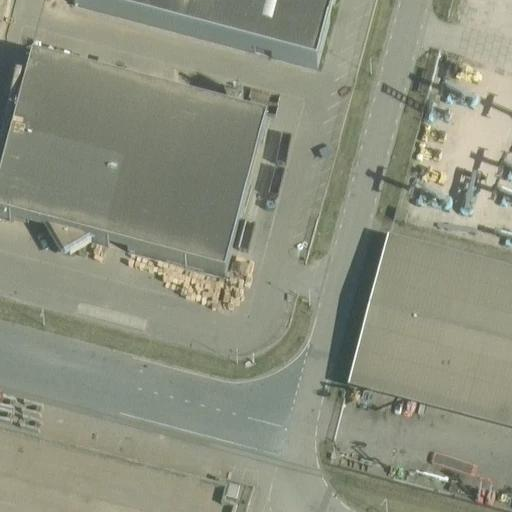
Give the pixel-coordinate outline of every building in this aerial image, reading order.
[(334,0),(48,0),(315,71),(334,0)] [(225,280),(266,123),(32,60),(0,180),(0,220),(48,233),(63,259),(90,244),(225,280)] [(403,225),(406,215),(396,212),(393,222),(403,225)] [(511,424),(511,275),(387,242),(350,382),(511,424)] [(228,487),(224,500),(235,502),(238,490),(228,487)]
